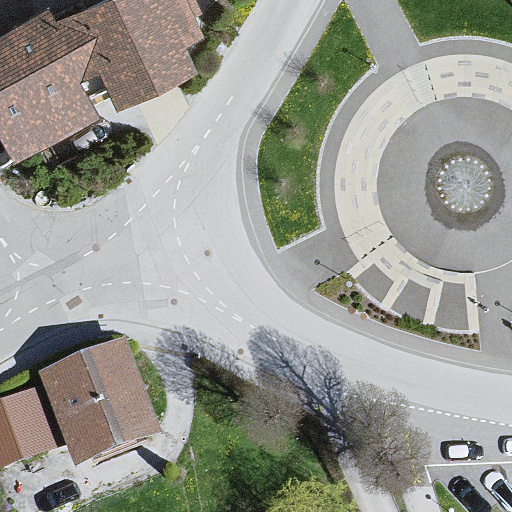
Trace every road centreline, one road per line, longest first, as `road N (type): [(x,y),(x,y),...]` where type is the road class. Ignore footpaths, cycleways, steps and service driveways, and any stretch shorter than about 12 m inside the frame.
road 1 (residential): [(148,250),(248,314),(364,369),(511,402)]
road 2 (residential): [(279,0),(216,140),(148,250)]
